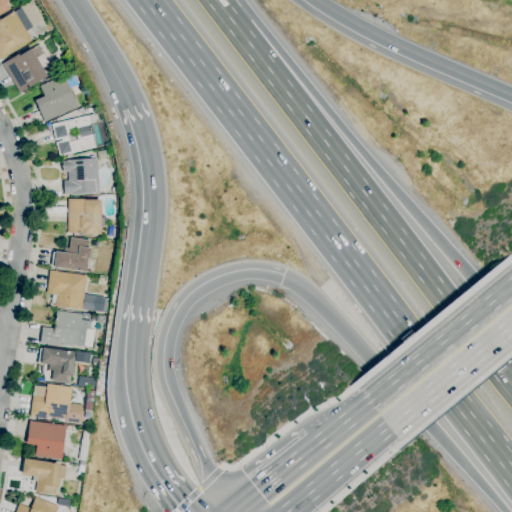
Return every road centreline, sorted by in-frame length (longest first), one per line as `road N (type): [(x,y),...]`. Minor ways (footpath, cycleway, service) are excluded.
road 1 (motorway): [(142,0),(511,473)]
road 2 (motorway): [(511,381),(218,0)]
road 3 (motorway): [(511,324),(253,19),(224,0)]
road 4 (motorway): [(235,511),(207,480),(169,396),(163,339),(177,305),(205,282),(245,270),(282,277)]
road 5 (motorway): [(282,277),(328,313),(505,511)]
road 6 (motorway): [(132,107),(150,198),(131,353),(141,426)]
road 7 (residential): [(0,126),(21,214),(0,377)]
road 8 (motorway): [(511,99),(376,40),(308,0)]
road 9 (trunk): [(511,283),(370,403)]
road 10 (trunk): [(388,427),(511,324)]
road 11 (trunk): [(283,511),(388,427)]
road 12 (motorway): [(71,0),(132,107)]
